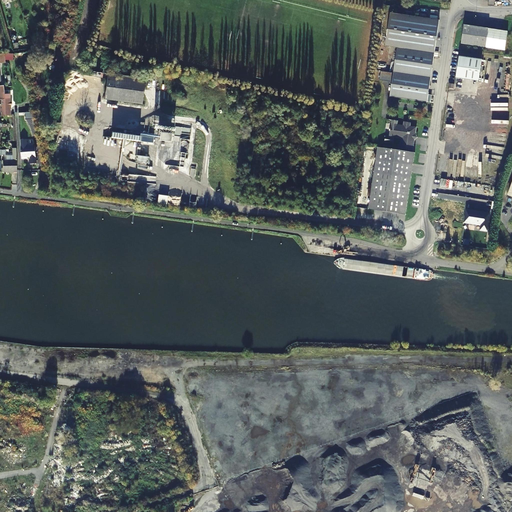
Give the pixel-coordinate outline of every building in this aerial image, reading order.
[(397,48),(434,54),(439,21),(390,13),(385,46),(397,48)] [(489,29),(464,25),(461,43),(486,47),(489,29)] [(489,29),(486,47),(505,50),(508,32),(489,29)] [(434,54),(397,48),(393,73),(431,78),(434,54)] [(9,98),(4,99),(4,92),(2,92),(0,71),(0,63),(5,63),(5,53),(0,53),(0,115),(5,116),(5,115),(10,114),(10,105),(11,105),(12,105),(12,103),(11,102),(10,102),(9,98)] [(478,82),(481,60),(459,57),(456,79),(478,82)] [(431,78),(393,73),(390,97),(427,103),(431,78)] [(146,79),(108,75),(105,101),(143,105),(146,79)] [(391,120),(390,124),(389,137),(401,138),(399,150),(377,147),(368,209),(405,215),(415,153),(412,152),(414,140),(415,134),(416,128),(409,127),(410,123),(403,122),(403,126),(397,125),(397,121),(391,120)] [(175,131),(176,127),(163,126),(161,141),(174,142),(175,131)] [(141,136),(112,133),(112,139),(141,142),(141,136)] [(27,139),(21,140),(22,158),(28,157),(31,159),(32,164),(38,163),(36,146),(28,147),(27,139)] [(3,171),(17,171),(17,152),(15,152),(15,150),(13,150),(13,161),(3,161),(3,171)] [(145,184),(144,199),(151,199),(152,190),(153,190),(153,185),(145,184)] [(490,213),(467,209),(465,222),(481,224),(480,230),(487,231),(490,213)] [(245,378),(231,379),(227,397),(229,412),(229,409),(229,410),(232,410),(231,413),(234,413),(234,410),(241,412),(249,411),(249,414),(252,415),(255,404),(252,380),(245,378)] [(487,445),(495,443),(493,435),(485,437),(487,445)]
